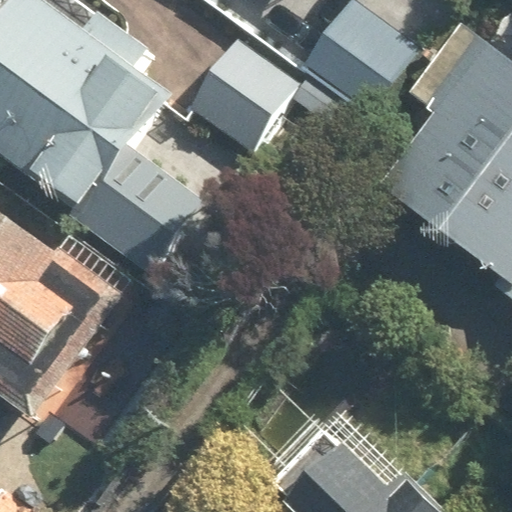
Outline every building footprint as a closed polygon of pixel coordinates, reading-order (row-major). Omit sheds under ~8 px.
[(170,57),(88,0),(8,0),(0,11),(0,144),(101,217),(96,224),(165,273),(231,179),(161,129),(187,93),(159,73),(170,57)] [(359,14),(318,63),(384,118),(425,69),(359,14)] [(511,47),(400,181),(511,275),(511,47)] [(281,120),(228,80),(203,113),(255,154),(281,120)] [(0,390),(50,426),(151,283),(9,183),(0,196),(0,390)] [(511,511),(511,504),(458,452),(425,486),(356,419),(287,490),(309,511),(511,511)] [(33,511),(10,495),(0,508),(0,511),(33,511)]
